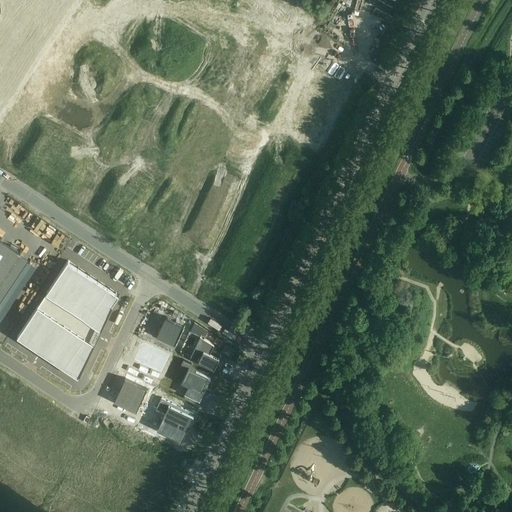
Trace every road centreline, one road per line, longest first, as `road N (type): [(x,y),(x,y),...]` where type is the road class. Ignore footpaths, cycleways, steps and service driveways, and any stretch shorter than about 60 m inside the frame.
road 1 (tertiary): [(262,354),(432,0)]
road 2 (residential): [(238,511),(400,175)]
road 3 (residential): [(0,355),(67,400),(90,400),(151,276)]
road 4 (residential): [(151,276),(0,176)]
road 5 (tertiary): [(188,511),(262,354)]
road 6 (residential): [(262,354),(151,276)]
